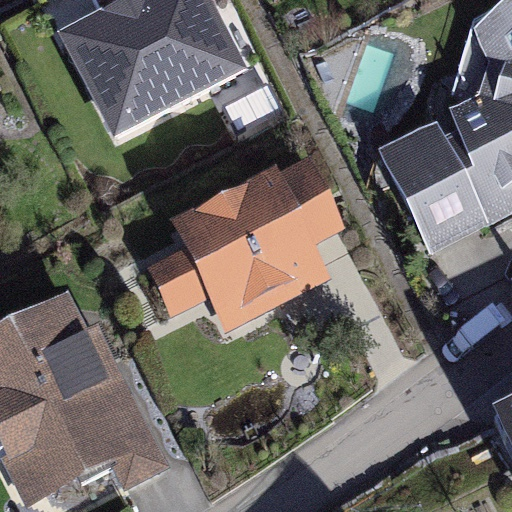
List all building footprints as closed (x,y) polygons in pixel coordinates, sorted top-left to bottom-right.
[(30,0),(115,163),(249,95),(199,0),(30,0)] [(439,135),(379,164),(430,266),(511,222),(511,29),(475,47),(489,75),(479,106),(451,124),(458,149),(448,154),(439,135)] [(206,311),(225,347),(329,292),(313,261),(348,243),(312,175),(171,249),(182,271),(149,289),(171,329),(206,311)] [(69,321),(0,360),(0,472),(20,511),(54,511),(113,481),(127,504),(171,480),(100,349),(89,355),(69,321)] [(511,459),(493,469),(511,506),(511,459)]
